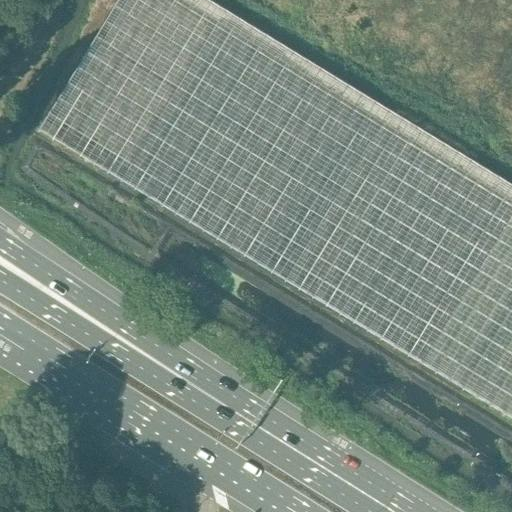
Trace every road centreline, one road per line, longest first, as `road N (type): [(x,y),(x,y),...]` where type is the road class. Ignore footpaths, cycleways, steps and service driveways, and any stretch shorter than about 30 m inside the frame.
road 1 (secondary): [(411,511),(116,338)]
road 2 (secondary): [(0,337),(279,511)]
road 3 (secondary): [(116,338),(0,244)]
road 4 (secondary): [(116,338),(0,276)]
